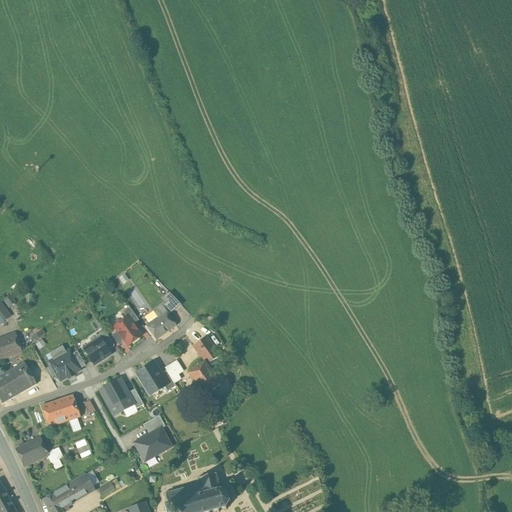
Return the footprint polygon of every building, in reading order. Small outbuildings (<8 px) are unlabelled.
[(181,306),(169,293),(164,298),(168,302),(163,306),(169,315),(181,306)] [(0,301),(0,322),(0,323),(10,315),(0,301)] [(163,306),(154,312),(158,317),(149,324),(149,323),(146,326),(156,340),(177,326),(169,315),(163,306)] [(139,320),(130,308),(123,312),(127,318),(128,318),(133,325),(139,320)] [(127,318),(114,327),(117,332),(125,341),(128,346),(141,336),(133,325),(128,318),(127,318)] [(32,334),(35,339),(44,333),(41,329),(32,334)] [(125,341),(117,332),(112,336),(119,345),(125,341)] [(15,334),(0,339),(0,360),(21,353),(15,334)] [(207,338),(193,347),(201,359),(215,349),(207,338)] [(111,355),(100,339),(89,346),(89,345),(84,349),(94,365),(111,355)] [(70,350),(64,353),(62,348),(55,352),(57,357),(49,362),(60,383),(68,379),(68,380),(75,376),(74,375),(81,371),(80,369),(72,354),(70,350)] [(215,349),(201,359),(204,364),(206,366),(208,365),(220,357),(215,349)] [(86,366),(77,351),(72,354),(80,369),(86,366)] [(179,379),(177,374),(182,372),(175,360),(163,367),(172,383),(179,379)] [(36,385),(24,363),(0,376),(0,400),(2,403),(36,385)] [(168,385),(154,363),(145,369),(136,374),(150,396),(168,385)] [(208,365),(206,366),(204,364),(188,375),(204,397),(220,386),(209,371),(211,370),(208,365)] [(134,405),(120,379),(100,391),(114,416),(133,406),(134,405)] [(73,396),(42,407),(49,428),(80,418),(73,396)] [(101,408),(96,400),(91,402),(96,411),(101,408)] [(95,411),(90,401),(84,404),(90,414),(95,411)] [(161,429),(135,444),(145,462),(166,450),(171,447),(161,429)] [(39,437),(15,449),(24,468),(48,456),(47,453),(39,437)] [(74,442),(81,458),(91,454),(84,438),(74,442)] [(62,458),(58,448),(47,453),(48,456),(51,463),(62,458)] [(214,474),(208,476),(208,474),(206,474),(207,476),(201,478),(199,477),(198,478),(200,479),(201,483),(200,483),(200,485),(192,488),(191,485),(190,486),(191,488),(183,490),(183,488),(181,488),(182,490),(174,492),(174,490),(172,491),(173,493),(166,495),(164,494),(163,495),(165,496),(168,506),(164,507),(165,511),(212,511),(217,511),(216,511),(218,511),(218,510),(224,509),(225,511),(227,510),(225,508),(224,503),(226,503),(226,502),(224,501),(223,495),(225,494),(225,492),(222,493),(217,489),(218,486),(217,487),(216,481),(218,481),(218,480),(216,480),(215,474),(216,473),(216,472),(214,474)] [(95,491),(86,475),(52,494),(43,499),(50,511),(65,511),(69,510),(67,506),(70,505),(71,506),(73,505),(72,504),(95,491)] [(120,487),(116,479),(111,482),(115,490),(120,487)] [(111,482),(97,490),(102,498),(115,490),(111,482)] [(0,483),(0,504),(9,500),(0,483)] [(0,504),(0,511),(15,511),(9,500),(0,504)]
